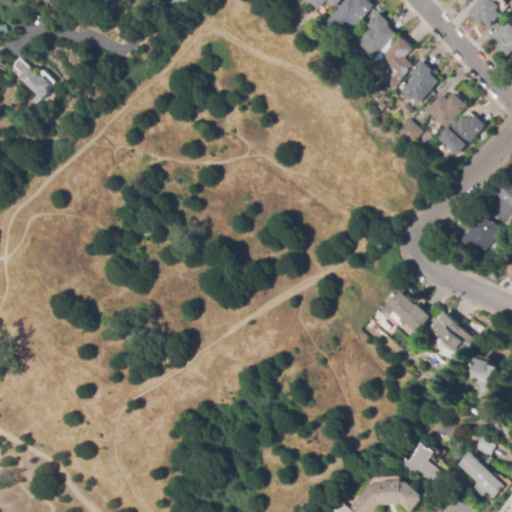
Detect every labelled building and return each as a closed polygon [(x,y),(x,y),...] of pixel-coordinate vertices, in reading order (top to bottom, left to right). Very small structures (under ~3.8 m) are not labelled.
[(328,0),(319,10),(308,0),(341,0),(335,7),(328,0)] [(352,29),(345,22),(339,28),(329,19),(347,0),(354,0),(355,1),(356,0),(368,0),(374,5),(352,29)] [(490,28),(485,22),(482,25),(470,14),(483,0),(493,0),(501,7),(498,10),(502,15),(490,28)] [(373,60),(357,45),(361,41),(360,40),(370,29),(367,26),(380,13),(390,23),(388,24),(390,26),(390,27),(397,34),(373,60)] [(511,51),(506,58),(499,51),(503,47),(493,37),(505,25),(507,27),(511,23),(511,24),(511,51)] [(0,36),(0,27),(7,25),(10,34),(0,36)] [(393,89),(381,77),(390,68),(381,59),(402,37),(414,49),(405,58),(413,65),(402,77),(403,78),(400,81),(400,82),(393,89)] [(419,104),(413,98),(410,101),(401,91),(414,77),(411,73),(423,60),(434,70),(432,72),(434,74),(433,74),(440,82),(419,104)] [(2,77),(0,75),(0,61),(9,68),(7,71),(9,72),(6,76),(4,75),(2,77)] [(43,100),(22,79),(32,68),(42,78),(45,76),(54,86),(49,91),(50,93),(43,100)] [(446,130),(427,112),(444,94),(450,100),(456,93),(469,105),(446,130)] [(382,111),(378,107),(382,102),(387,106),(382,111)] [(409,113),(403,106),(408,103),(413,109),(409,113)] [(458,156),(440,139),(449,129),(449,128),(457,119),(460,122),(465,116),(468,119),(470,116),(473,119),(477,116),(487,126),(466,149),(465,148),(458,156)] [(412,143),(400,131),(411,120),(423,132),(412,143)] [(433,160),(427,154),(431,150),(437,156),(433,160)] [(511,215),(504,224),(488,208),(500,196),(498,194),(511,180),(511,215)] [(477,259),(459,242),(470,230),(468,228),(482,213),(492,223),(494,221),(504,231),(477,259)] [(418,333),(407,323),(403,327),(385,309),(402,291),(418,306),(420,304),(433,317),(418,333)] [(463,357),(455,350),(452,353),(442,343),(445,339),(433,327),(448,312),(477,339),(464,352),(466,354),(463,357)] [(495,403),(481,398),(485,386),(478,384),(479,381),(475,379),(482,358),(495,362),(494,365),(502,368),(498,378),(502,379),(495,403)] [(489,457),(476,449),(483,436),(497,445),(489,457)] [(435,488),(408,465),(425,444),(435,453),(428,462),(445,475),(435,488)] [(493,499),(486,492),(481,497),(473,488),(477,483),(459,465),(472,453),(505,486),(493,499)] [(374,511),(357,511),(352,507),(371,484),(384,483),(384,481),(402,479),(403,481),(409,483),(426,497),(413,511),(409,511),(401,505),(380,506),(374,511)] [(353,511),(330,511),(329,511),(340,499),(353,511)]
